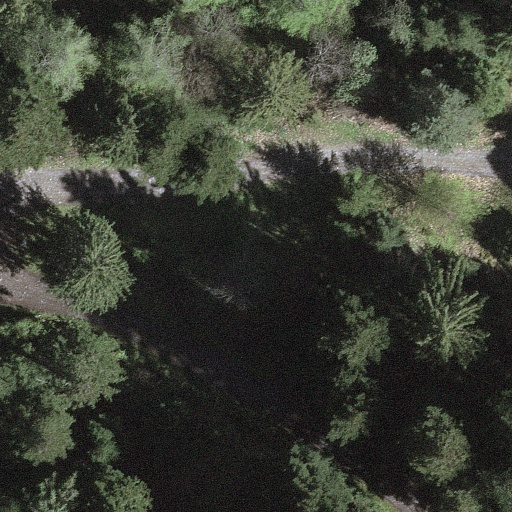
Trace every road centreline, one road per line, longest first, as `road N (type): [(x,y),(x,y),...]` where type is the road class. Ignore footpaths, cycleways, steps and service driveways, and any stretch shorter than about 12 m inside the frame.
road 1 (track): [(511,173),(369,167),(172,190),(31,187),(0,203)]
road 2 (track): [(0,289),(129,332),(399,511)]
